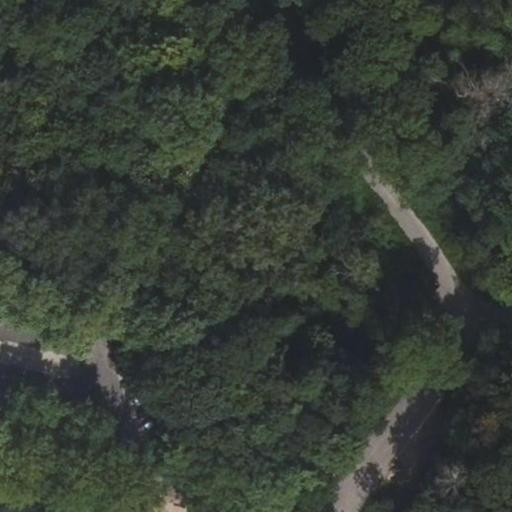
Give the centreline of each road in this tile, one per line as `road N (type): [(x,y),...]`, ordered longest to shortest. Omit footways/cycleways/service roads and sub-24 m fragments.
road 1 (unclassified): [(231,0),(478,317),(353,511)]
road 2 (unclassified): [(302,511),(130,470),(123,451)]
